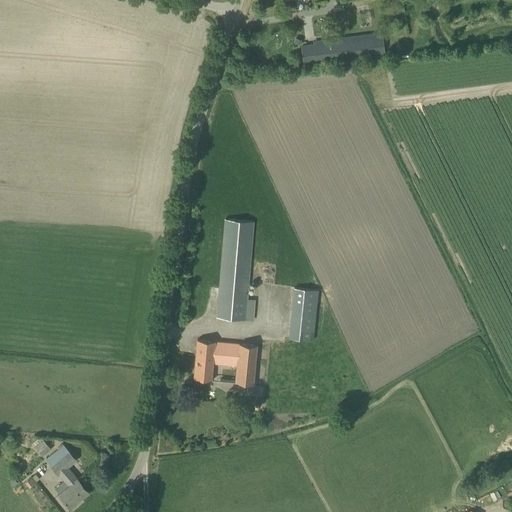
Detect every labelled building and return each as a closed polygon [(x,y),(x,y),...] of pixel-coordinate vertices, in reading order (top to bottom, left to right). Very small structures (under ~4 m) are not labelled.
[(382,31),(313,40),(313,43),(301,44),(303,64),(384,53),(382,31)] [(217,317),(245,319),(253,320),(255,299),(247,298),(253,221),(225,218),(217,317)] [(313,339),(318,290),(294,287),(289,337),(313,339)] [(213,363),(235,366),(234,381),(253,383),(257,345),(197,339),(194,378),(212,379),(213,363)] [(40,436),(32,444),(43,455),(51,447),(40,436)] [(45,459),(51,465),(58,475),(60,474),(69,485),(59,494),(70,507),(88,491),(78,478),(77,478),(68,467),(77,459),(63,444),(45,459)]
